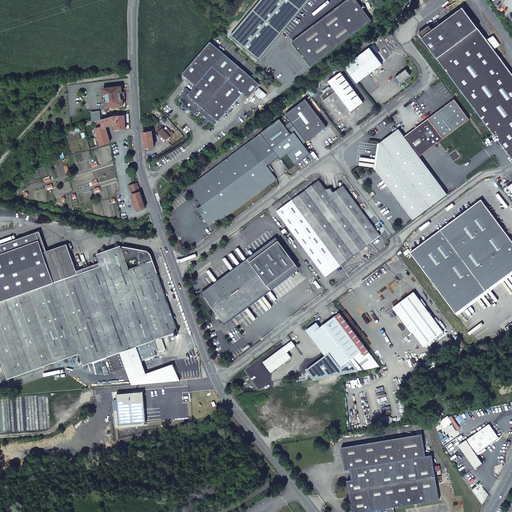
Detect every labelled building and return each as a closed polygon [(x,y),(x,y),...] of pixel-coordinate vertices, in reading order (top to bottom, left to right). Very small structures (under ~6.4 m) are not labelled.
[(260,0),(231,36),(259,60),(309,0),(260,0)] [(357,0),(348,0),(293,40),(311,66),(373,22),(357,0)] [(429,25),(419,33),(511,158),(511,73),(494,49),(500,45),(494,38),(488,42),(462,7),(432,30),(429,25)] [(261,84),(211,41),(183,73),(196,85),(191,91),(186,87),(180,95),(182,97),(180,99),(183,102),(182,106),(190,107),(190,111),(193,111),(197,115),(200,112),(215,125),(243,92),(249,97),(261,84)] [(371,48),(345,67),(357,83),(383,64),(371,48)] [(364,102),(341,72),(329,81),(333,87),(323,94),(322,95),(322,96),(323,97),(325,100),(324,100),(339,121),(364,102)] [(103,96),(104,103),(104,104),(105,104),(106,108),(107,108),(123,106),(124,105),(121,88),(120,87),(104,89),(103,90),(104,94),(103,94),(103,96)] [(327,126),(306,98),(286,113),(306,141),(327,126)] [(405,136),(420,156),(444,138),(470,119),(455,99),(418,126),(416,128),(405,136)] [(91,113),(92,122),(97,121),(101,120),(99,112),(91,113)] [(96,130),(101,146),(110,143),(106,127),(115,124),(115,130),(126,129),(125,113),(118,115),(118,116),(114,116),(101,120),(97,121),(98,125),(100,125),(102,124),(103,128),(100,128),(96,130)] [(293,129),(285,119),(261,137),(268,147),(293,129)] [(170,136),(174,133),(172,131),(168,134),(160,125),(157,128),(160,130),(158,131),(166,140),(171,137),(170,136)] [(448,193),(420,156),(405,136),(399,129),(380,143),(376,169),(414,218),(448,193)] [(146,148),(149,147),(154,147),(152,131),(143,132),(146,148)] [(277,177),(250,141),(189,185),(196,194),(201,191),(207,200),(203,204),(197,207),(209,223),(219,216),(221,218),(277,177)] [(380,235),(342,184),(332,192),(331,188),(326,189),(319,180),(277,211),(326,276),(380,235)] [(138,183),(128,186),(129,189),(130,188),(138,210),(146,208),(138,183)] [(201,191),(196,194),(203,204),(207,200),(201,191)] [(410,252),(456,313),(511,271),(511,240),(481,199),(410,252)] [(40,231),(36,232),(43,252),(47,251),(40,231)] [(0,354),(9,378),(80,353),(84,365),(134,347),(139,362),(153,356),(152,351),(155,350),(152,341),(178,331),(153,260),(144,264),(141,262),(140,263),(140,262),(139,263),(140,265),(130,269),(126,260),(136,257),(138,256),(139,257),(145,254),(146,252),(139,251),(122,248),(122,247),(121,245),(97,254),(100,263),(101,266),(78,274),(54,282),(43,252),(36,232),(1,245),(4,253),(0,254),(0,354)] [(279,239),(204,295),(223,320),(297,264),(279,239)] [(47,251),(43,252),(54,282),(78,274),(77,271),(67,244),(47,251)] [(148,250),(123,245),(122,248),(139,251),(146,252),(145,254),(139,257),(138,256),(136,257),(139,263),(140,262),(140,263),(141,262),(144,264),(153,260),(150,252),(148,250)] [(101,266),(100,263),(77,271),(78,274),(101,266)] [(414,291),(394,306),(413,331),(424,346),(444,332),(414,291)] [(413,331),(394,306),(393,307),(411,332),(413,331)] [(354,363),(370,351),(369,350),(340,311),(335,315),(320,326),(317,321),(306,329),(325,355),(330,351),(337,361),(338,362),(341,366),(346,362),(351,358),(354,362),(354,363)] [(262,360),(270,370),(289,355),(282,345),(262,360)] [(370,351),(354,363),(359,369),(379,365),(370,351)] [(481,451),(499,438),(489,424),(464,442),(463,440),(459,443),(460,444),(459,445),(475,468),(482,463),(477,455),(481,452),(481,451)] [(423,434),(341,447),(345,470),(350,469),(352,479),(346,480),(351,511),(361,511),(370,510),(371,511),(373,511),(394,511),(393,507),(439,499),(432,455),(426,456),(423,434)]
